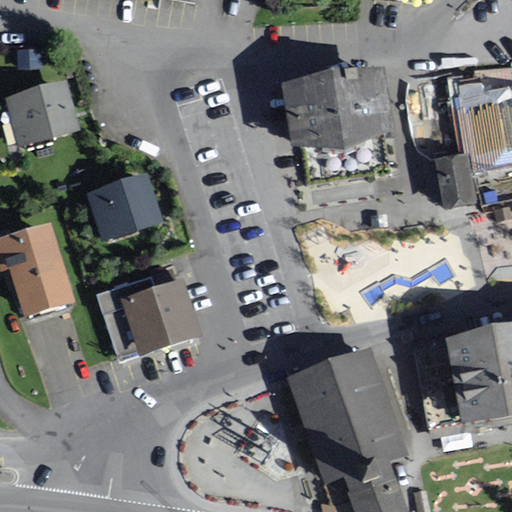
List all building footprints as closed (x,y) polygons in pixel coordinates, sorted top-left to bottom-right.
[(511,79),(463,88),(467,105),(459,106),(472,176),(511,168),(511,79)] [(285,95),(294,156),(343,161),(393,143),(385,81),(285,95)] [(78,134),(67,91),(10,105),(21,148),(78,134)] [(474,207),(466,164),(438,169),(445,212),(474,207)] [(161,226),(148,184),(92,201),(105,243),(161,226)] [(73,308),(50,235),(0,251),(0,267),(9,294),(17,292),(27,322),(73,308)] [(199,341),(183,289),(126,306),(143,359),(199,341)] [(511,325),(451,337),(466,415),(511,406),(511,325)] [(373,352),(289,380),(324,483),(343,477),(354,511),(407,511),(409,511),(392,459),(407,454),(373,352)]
